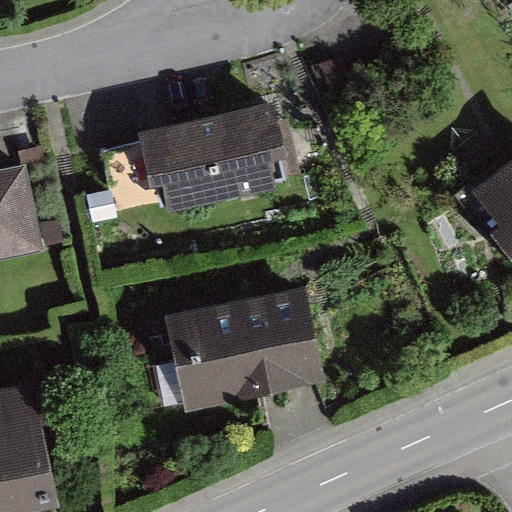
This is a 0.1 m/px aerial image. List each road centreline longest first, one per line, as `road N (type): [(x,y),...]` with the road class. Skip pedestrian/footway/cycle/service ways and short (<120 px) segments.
road 1 (tertiary): [(270,511),(492,410)]
road 2 (residential): [(225,0),(110,63),(0,86)]
